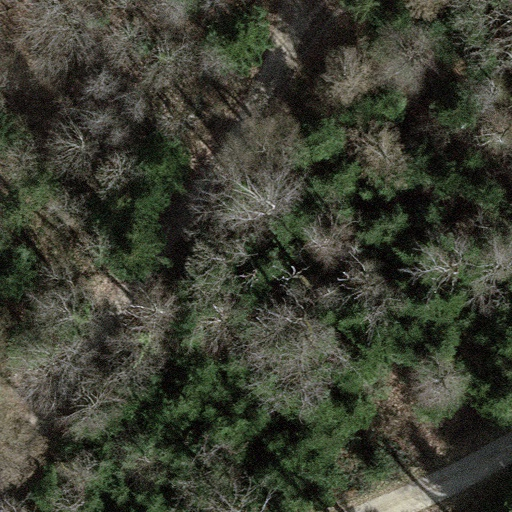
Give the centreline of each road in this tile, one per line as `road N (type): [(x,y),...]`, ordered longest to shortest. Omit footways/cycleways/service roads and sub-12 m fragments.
road 1 (track): [(224,0),(119,305),(0,466)]
road 2 (track): [(335,511),(511,419)]
